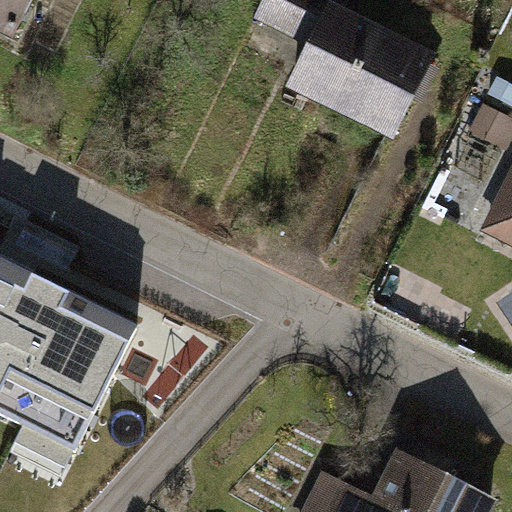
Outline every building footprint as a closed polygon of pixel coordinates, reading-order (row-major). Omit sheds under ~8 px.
[(0,0),(0,24),(17,33),(32,0),(0,0)] [(345,4),(336,0),(270,0),(263,14),(317,41),(294,84),(391,133),(428,62),(339,17),(345,4)] [(511,184),(501,210),(511,214),(511,184)] [(0,262),(0,413),(78,452),(138,331),(0,262)] [(378,502),(328,477),(309,511),(486,511),(492,500),(449,479),(456,464),(424,447),(417,462),(401,454),(378,502)]
